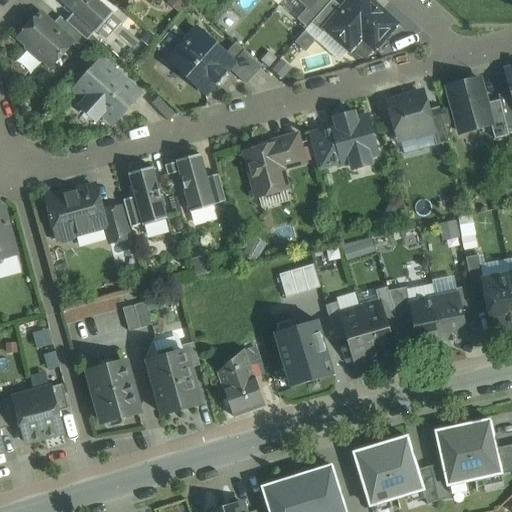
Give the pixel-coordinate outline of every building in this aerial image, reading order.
[(112,13),(96,0),(59,0),(74,13),(95,32),(96,33),(113,14),(112,13)] [(329,0),(316,0),(310,7),(309,6),(297,20),(307,28),(311,24),(331,1),(329,0)] [(332,0),(331,1),(311,24),(322,34),(326,30),(325,29),(343,9),(332,0)] [(350,0),(343,9),(325,29),(326,30),(350,50),(361,37),(374,49),(396,25),(368,0),(350,0)] [(95,32),(74,13),(66,22),(87,41),(95,32)] [(52,26),(40,15),(20,38),(30,47),(28,49),(40,60),(42,57),(52,66),(71,44),(72,43),(52,26)] [(66,22),(60,17),(52,26),(72,43),(71,44),(78,50),(87,41),(66,22)] [(197,29),(169,61),(205,93),(214,83),(217,86),(227,75),(224,72),(228,68),(233,62),(225,54),(197,29)] [(263,67),(236,43),(225,54),(233,62),(228,68),(246,85),(263,67)] [(114,73),(101,61),(76,89),(88,100),(81,107),(95,120),(102,113),(114,123),(139,95),(126,84),(127,82),(115,71),(114,73)] [(479,79),(447,87),(460,134),(491,125),(492,125),(486,104),(479,79)] [(511,93),(511,91),(498,95),(499,101),(507,130),(511,128),(511,93)] [(428,110),(423,94),(388,103),(398,139),(415,135),(416,136),(432,132),(433,132),(428,110)] [(499,101),(486,104),(492,125),(491,125),(495,139),(509,135),(507,130),(499,101)] [(449,142),(439,107),(428,110),(433,132),(432,132),(436,146),(449,142)] [(353,113),(335,118),(334,118),(333,118),(335,125),(331,126),(332,128),(341,163),(342,165),(377,155),(367,116),(356,119),(354,112),(353,113)] [(332,128),(309,134),(318,169),(341,163),(332,128)] [(297,136),(271,143),(272,146),(274,145),(281,169),(304,163),(297,136)] [(272,146),(245,153),(257,197),(286,189),(281,169),(274,145),(272,146)] [(201,155),(176,161),(176,163),(177,163),(179,172),(181,178),(184,190),(190,211),(189,212),(190,213),(215,206),(214,205),(207,178),(201,156),(201,155)] [(176,163),(165,166),(168,176),(179,172),(177,163),(176,163)] [(153,168),(129,174),(135,197),(142,224),(143,226),(167,219),(153,168)] [(218,175),(207,178),(214,205),(225,202),(218,175)] [(64,192),(50,196),(48,200),(47,200),(57,239),(58,239),(63,241),(71,239),(74,234),(105,226),(106,226),(102,212),(95,187),(68,194),(64,192)] [(142,224),(135,197),(123,200),(131,228),(142,224)] [(121,207),(102,212),(106,226),(105,226),(110,243),(130,238),(121,207)] [(3,208),(0,209),(0,263),(1,263),(4,258),(16,255),(3,208)] [(104,230),(77,237),(80,246),(106,239),(104,230)] [(478,256),(466,258),(471,286),(473,293),(484,291),(482,281),(483,281),(478,256)] [(286,295),(320,288),(315,264),(281,271),(286,295)] [(483,281),(482,281),(484,291),(492,328),(511,324),(511,285),(510,276),(483,281)] [(471,286),(456,289),(458,296),(459,296),(462,312),(476,309),(473,293),(471,286)] [(406,288),(388,292),(399,326),(412,323),(409,306),(410,306),(406,288)] [(458,296),(435,300),(444,343),(467,338),(462,312),(459,296),(458,296)] [(410,306),(409,306),(412,323),(418,348),(444,343),(435,300),(410,306)] [(145,302),(134,305),(140,328),(152,325),(145,302)] [(338,303),(327,306),(337,340),(347,337),(341,314),(338,303)] [(379,303),(360,308),(376,362),(395,356),(379,303)] [(134,305),(123,308),(129,331),(140,328),(134,305)] [(376,362),(360,308),(341,314),(347,337),(357,368),(376,362)] [(323,318),(277,327),(289,385),(334,376),(323,318)] [(266,338),(256,342),(260,350),(269,346),(266,338)] [(193,342),(181,346),(183,351),(184,351),(188,369),(200,366),(193,342)] [(261,366),(254,347),(245,352),(251,369),(261,366)] [(244,350),(218,373),(234,417),(265,406),(254,377),(253,377),(251,369),(245,352),(244,350)] [(183,351),(149,361),(164,415),(198,405),(188,369),(184,351),(183,351)] [(138,414),(124,362),(89,371),(104,423),(138,414)] [(62,384),(50,387),(57,411),(68,408),(62,384)] [(50,387),(32,392),(44,438),(63,433),(57,411),(50,387)] [(32,392),(14,397),(20,421),(26,443),(44,438),(32,392)] [(20,421),(14,397),(2,401),(3,403),(9,425),(20,421)] [(3,403),(0,403),(0,429),(9,427),(9,425),(3,403)] [(436,432),(448,487),(502,475),(490,420),(436,432)] [(353,456),(369,508),(424,491),(408,439),(353,456)] [(263,488),(270,511),(347,511),(334,467),(263,488)] [(223,509),(223,511),(244,511),(242,503),(223,509)]
